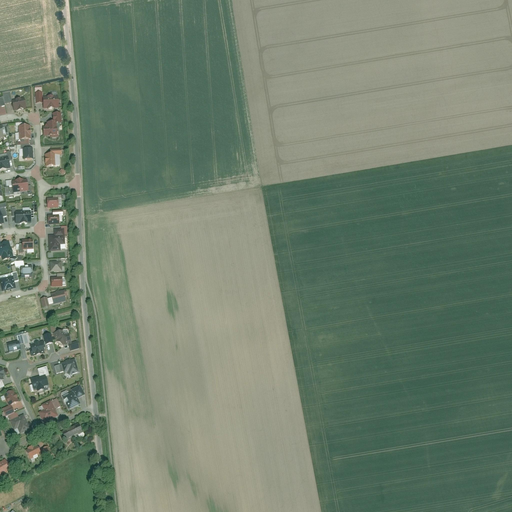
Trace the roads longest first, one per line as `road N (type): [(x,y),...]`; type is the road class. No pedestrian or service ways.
road 1 (residential): [(95,407),(78,185)]
road 2 (residential): [(78,185),(63,0)]
road 3 (residential): [(54,359),(18,370),(16,383),(40,435),(95,407)]
